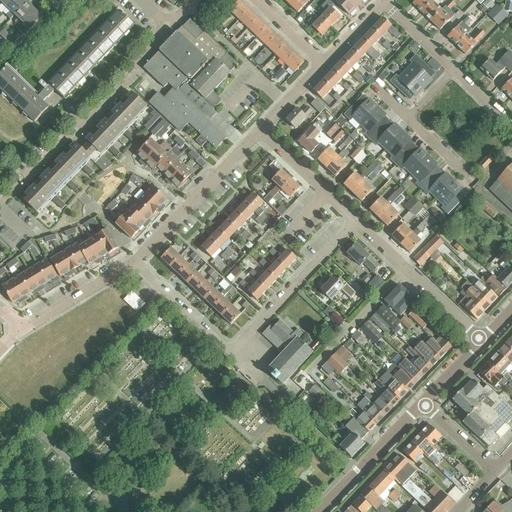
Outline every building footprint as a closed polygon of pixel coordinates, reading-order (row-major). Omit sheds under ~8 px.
[(0,0),(0,13),(1,14),(2,13),(6,8),(14,0),(0,0)] [(9,20),(14,16),(26,3),(23,0),(14,0),(6,8),(10,12),(6,17),(9,20)] [(292,0),(288,5),(297,14),(307,4),(306,3),(309,0),(292,0)] [(358,5),(352,0),(332,0),(349,16),(355,9),(355,8),(357,6),(358,6),(358,5)] [(416,0),(413,4),(422,13),(432,3),(429,0),(416,0)] [(451,0),(445,7),(448,10),(455,4),(451,0)] [(487,0),(482,5),(488,10),(494,3),(490,0),(487,0)] [(229,11),(238,20),(248,10),(238,1),(229,11)] [(14,16),(22,24),(34,11),(26,3),(14,16)] [(422,13),(431,22),(441,11),(432,3),(422,13)] [(326,12),(321,18),(331,27),(340,17),(330,8),(330,9),(325,4),(321,8),(326,12)] [(497,5),(487,15),(498,26),(508,16),(497,5)] [(441,11),(431,22),(440,31),(450,20),(454,16),(448,10),(445,7),(441,11)] [(238,20),(247,29),(258,19),(248,10),(238,20)] [(34,11),(22,24),(26,27),(22,31),(26,35),(30,31),(42,18),(34,11)] [(43,92),(48,97),(54,91),(63,99),(134,26),(119,12),(43,92)] [(457,27),(447,38),(456,46),(466,36),(471,31),(467,27),(472,21),(467,17),(457,27)] [(331,27),(321,18),(315,24),(310,19),(307,23),(312,27),(311,27),(321,37),(331,27)] [(247,29),(257,38),(266,28),(258,19),(247,29)] [(382,19),(373,29),(381,37),(387,31),(396,40),(400,36),(382,19)] [(180,133),(188,123),(199,112),(205,119),(207,117),(221,102),(222,101),(218,98),(214,94),(212,92),(229,74),(230,73),(233,69),(237,65),(226,55),(227,54),(204,32),(195,41),(181,27),(159,52),(158,53),(143,69),(163,88),(167,84),(173,89),(163,99),(158,94),(149,103),(180,133)] [(257,38),(266,47),(275,36),(266,28),(257,38)] [(373,29),(363,39),(371,47),(377,41),(381,37),(373,29)] [(466,36),(456,46),(465,55),(475,45),(474,44),(485,33),(481,30),(471,40),(466,36)] [(0,33),(0,36),(5,41),(8,38),(2,31),(0,33)] [(266,47),(276,56),(286,47),(275,36),(266,47)] [(8,38),(5,41),(6,42),(11,47),(15,44),(8,38)] [(363,39),(353,49),(361,58),(366,53),(375,61),(380,56),(371,47),(363,39)] [(385,42),(382,45),(387,50),(390,46),(385,42)] [(276,56),(285,65),(295,55),(286,47),(276,56)] [(353,49),(342,60),(351,68),(356,63),(361,68),(362,66),(369,73),(373,69),(361,58),(353,49)] [(511,74),(511,72),(511,55),(509,53),(495,67),(494,65),(489,61),(481,70),(493,82),(502,73),(506,68),(511,74)] [(295,55),(285,65),(293,73),(303,63),(295,55)] [(257,56),(253,60),(258,64),(261,60),(257,56)] [(412,64),(405,72),(423,89),(428,84),(427,82),(434,74),(415,56),(410,62),(412,64)] [(342,60),(333,71),(341,79),(351,68),(342,60)] [(37,98),(6,68),(0,74),(0,90),(34,123),(37,120),(41,124),(52,113),(42,103),(48,97),(43,92),(37,98)] [(277,81),(285,73),(281,69),(273,77),(277,81)] [(385,70),(379,76),(383,80),(389,74),(385,70)] [(333,71),(323,81),(331,89),(341,79),(333,71)] [(423,89),(405,72),(398,79),(396,77),(390,82),(409,100),(416,93),(418,94),(423,89)] [(356,73),(352,77),(357,81),(360,83),(363,79),(361,77),(356,73)] [(370,75),(365,81),(369,85),(374,79),(370,75)] [(501,90),(510,99),(511,96),(511,79),(501,90)] [(331,89),(323,81),(313,92),(321,100),(331,89)] [(343,87),(348,91),(351,87),(346,83),(343,87)] [(131,93),(86,140),(88,143),(81,150),(74,143),(21,198),(38,214),(91,160),(103,172),(112,165),(103,156),(148,109),(131,93)] [(352,119),(359,126),(377,108),(371,102),(370,104),(362,97),(344,116),(350,121),(352,119)] [(311,105),(320,114),(324,110),(315,101),(311,105)] [(285,121),(294,130),(312,111),(308,108),(302,114),(297,109),(285,121)] [(364,135),(370,141),(388,122),(381,115),(382,113),(377,108),(359,126),(367,133),(364,135)] [(145,127),(148,130),(160,117),(154,111),(151,115),(154,118),(145,127)] [(199,112),(188,123),(201,136),(196,141),(202,147),(207,141),(216,149),(226,139),(205,119),(199,112)] [(340,116),(335,122),(340,127),(345,122),(340,116)] [(151,133),(154,136),(164,127),(167,124),(164,121),(151,133)] [(320,130),(323,126),(318,122),(315,125),(298,143),(310,154),(318,146),(312,141),(321,131),(320,130)] [(323,132),(329,138),(338,128),(332,122),(323,132)] [(378,144),(385,150),(402,133),(397,127),(395,129),(388,122),(370,141),(376,146),(378,144)] [(338,128),(329,138),(335,144),(344,134),(339,130),(340,129),(338,128)] [(124,135),(131,142),(134,139),(127,132),(124,135)] [(390,160),(396,165),(414,146),(406,139),(408,138),(402,133),(385,150),(392,157),(390,160)] [(337,149),(342,153),(344,150),(345,150),(352,142),(348,138),(337,149)] [(140,162),(143,165),(159,148),(151,141),(137,155),(142,160),(140,162)] [(404,168),(411,175),(428,157),(423,152),(421,154),(414,146),(396,165),(401,171),(404,168)] [(109,151),(116,158),(119,154),(112,147),(109,151)] [(153,170),(166,155),(159,148),(143,165),(146,167),(148,165),(153,170)] [(350,158),(357,164),(366,155),(363,151),(359,148),(350,158)] [(317,161),(326,169),(337,157),(329,149),(317,161)] [(337,157),(326,169),(335,177),(346,166),(342,161),(349,154),(345,150),(344,150),(342,153),(337,157)] [(169,152),(166,155),(153,170),(154,169),(157,171),(159,170),(163,174),(177,160),(169,152)] [(479,165),(485,170),(496,158),(491,152),(479,165)] [(416,185),(421,190),(439,171),(432,164),(434,163),(428,157),(411,175),(418,182),(416,185)] [(166,180),(169,183),(184,167),(177,160),(163,174),(168,178),(166,180)] [(343,186),(352,194),(363,182),(367,178),(372,173),(379,165),(375,162),(359,178),(354,174),(343,186)] [(511,165),(490,189),(511,209),(511,165)] [(82,170),(89,177),(93,173),(85,166),(82,170)] [(184,167),(169,183),(172,185),(173,184),(178,188),(180,186),(181,187),(186,182),(185,181),(192,174),(184,167)] [(430,193),(436,200),(454,182),(448,177),(447,178),(439,171),(421,190),(427,196),(430,193)] [(276,177),(272,181),(277,186),(273,190),(277,194),(281,190),(281,191),(290,180),(281,172),(276,177)] [(377,176),(372,173),(367,178),(372,181),(377,176)] [(290,180),(281,191),(290,199),(293,195),(296,192),(299,189),(290,180)] [(67,185),(74,192),(78,189),(70,182),(67,185)] [(363,182),(352,194),(361,202),(372,191),(363,182)] [(454,182),(436,200),(444,207),(441,210),(447,215),(465,196),(458,189),(459,187),(454,182)] [(152,186),(145,194),(161,210),(164,207),(162,205),(167,200),(152,186)] [(369,210),(378,218),(398,197),(398,198),(404,191),(400,188),(395,193),(395,192),(385,203),(380,198),(369,210)] [(268,195),(272,199),(277,194),(273,190),(268,195)] [(308,193),(298,203),(316,221),(326,211),(308,193)] [(137,202),(152,216),(157,211),(158,213),(161,210),(145,194),(137,202)] [(253,194),(244,203),(254,213),(258,217),(258,216),(264,221),(263,222),(270,228),(275,223),(268,216),(267,217),(262,213),(263,212),(259,208),(263,204),(253,194)] [(277,194),(272,199),(276,203),(281,198),(277,194)] [(268,195),(263,200),(267,204),(272,199),(268,195)] [(398,197),(378,218),(387,227),(398,215),(393,211),(402,201),(404,199),(400,195),(398,198),(398,197)] [(52,201),(61,210),(65,206),(55,197),(52,201)] [(404,207),(409,212),(417,204),(412,199),(404,207)] [(476,204),(493,219),(498,214),(481,199),(476,204)] [(130,209),(147,225),(150,222),(148,220),(152,216),(137,202),(130,209)] [(244,203),(235,212),(245,222),(254,213),(244,203)] [(417,204),(409,212),(402,219),(407,225),(422,209),(417,204)] [(281,206),(277,211),(282,215),(287,210),(281,206)] [(144,228),(147,225),(130,209),(123,216),(138,230),(142,226),(144,228)] [(235,212),(227,221),(237,231),(245,222),(235,212)] [(411,233),(400,245),(409,254),(420,242),(418,240),(423,236),(420,233),(425,228),(430,227),(436,221),(429,215),(421,224),(416,229),(411,233)] [(443,215),(438,220),(442,224),(447,218),(443,215)] [(138,231),(138,230),(123,216),(115,225),(119,229),(118,229),(124,234),(131,239),(139,231),(138,231)] [(259,225),(263,222),(264,221),(258,216),(258,217),(255,220),(259,225)] [(227,221),(219,230),(228,240),(232,236),(242,243),(245,240),(241,235),(237,231),(227,221)] [(253,229),(262,237),(265,233),(257,225),(253,229)] [(391,237),(400,245),(411,233),(403,225),(391,237)] [(219,230),(209,240),(220,249),(228,240),(219,230)] [(107,254),(108,255),(118,249),(113,241),(114,241),(110,234),(109,235),(107,231),(97,237),(107,254)] [(241,235),(245,240),(250,236),(245,231),(241,235)] [(428,243),(422,250),(428,257),(436,250),(443,243),(435,235),(428,243)] [(97,237),(88,242),(100,262),(103,260),(102,257),(107,254),(97,237)] [(220,249),(209,240),(201,249),(211,258),(220,249)] [(100,262),(88,242),(79,247),(77,244),(76,244),(88,264),(89,265),(95,262),(96,264),(100,262)] [(453,247),(459,254),(465,249),(459,242),(453,247)] [(68,250),(78,267),(84,263),(85,266),(88,264),(76,244),(68,250)] [(347,254),(360,267),(363,264),(368,269),(372,273),(378,266),(375,263),(356,245),(347,254)] [(161,258),(170,267),(179,257),(170,249),(161,258)] [(228,249),(224,253),(229,258),(233,254),(228,249)] [(269,253),(273,257),(277,253),(272,249),(269,253)] [(73,270),(78,267),(68,250),(59,255),(71,274),(74,272),(73,270)] [(428,257),(422,250),(412,259),(413,259),(420,266),(428,257)] [(287,251),(278,261),(287,269),(296,260),(287,251)] [(229,258),(224,253),(220,257),(225,262),(229,258)] [(50,260),(61,278),(66,274),(68,276),(71,274),(59,255),(50,260)] [(170,267),(179,275),(188,265),(179,257),(170,267)] [(259,263),(263,268),(267,264),(262,259),(259,263)] [(37,265),(47,283),(53,279),(54,281),(58,279),(46,260),(37,265)] [(278,261),(268,271),(277,279),(287,269),(278,261)] [(505,272),(496,281),(506,290),(511,283),(511,272),(508,269),(509,267),(506,264),(504,262),(500,266),(502,268),(501,268),(505,272)] [(28,271),(40,290),(43,288),(42,286),(47,283),(37,265),(28,271)] [(179,275),(188,284),(197,274),(188,265),(179,275)] [(236,267),(231,272),(235,277),(241,271),(236,267)] [(249,273),(253,278),(257,274),(253,270),(249,273)] [(19,276),(30,293),(35,290),(37,292),(40,290),(28,271),(19,276)] [(268,271),(259,281),(268,289),(277,279),(268,271)] [(188,284),(197,293),(206,283),(197,274),(188,284)] [(231,274),(226,279),(230,283),(235,278),(231,274)] [(370,281),(372,278),(368,274),(366,277),(365,276),(360,282),(366,286),(370,281)] [(11,281),(23,301),(26,299),(25,297),(30,293),(19,276),(11,281)] [(368,285),(376,292),(384,283),(377,276),(368,285)] [(506,290),(496,281),(492,277),(488,281),(484,276),(481,279),(499,297),(506,290)] [(320,290),(331,301),(341,290),(350,298),(355,293),(339,278),(336,282),(332,278),(320,290)] [(268,289),(259,281),(252,288),(247,284),(247,285),(242,280),(238,284),(243,289),(256,301),(268,289)] [(23,301),(11,281),(2,287),(6,293),(3,294),(8,299),(9,299),(12,304),(18,301),(19,303),(23,301)] [(491,306),(498,299),(480,281),(476,285),(473,282),(470,285),(491,306)] [(463,291),(462,291),(484,313),(491,306),(470,285),(467,282),(461,289),(463,291)] [(197,293),(205,301),(215,291),(206,283),(197,293)] [(205,301),(214,309),(223,299),(222,298),(227,293),(228,294),(233,289),(228,285),(218,295),(215,291),(205,301)] [(399,286),(384,303),(399,317),(412,304),(405,298),(408,295),(399,286)] [(484,313),(462,291),(460,293),(464,298),(459,304),(464,309),(476,321),(484,313)] [(123,301),(127,305),(136,296),(131,292),(123,301)] [(136,296),(127,305),(131,309),(140,300),(136,296)] [(214,309),(222,317),(232,307),(223,299),(214,309)] [(140,300),(131,309),(136,313),(144,304),(140,300)] [(241,306),(245,310),(249,306),(246,302),(241,306)] [(383,306),(375,314),(389,328),(394,332),(401,323),(399,322),(383,306)] [(232,307),(222,317),(231,325),(240,315),(232,307)] [(409,315),(416,322),(422,316),(414,309),(409,315)] [(344,321),(333,311),(328,317),(339,327),(344,321)] [(370,319),(385,333),(389,328),(375,314),(370,319)] [(399,321),(408,330),(413,325),(404,316),(399,321)] [(271,326),(263,335),(280,351),(282,348),(285,351),(281,356),(267,371),(273,376),(271,378),(275,381),(277,380),(283,385),(309,356),(312,353),(297,340),(302,335),(297,330),(293,334),(279,322),(273,328),(271,326)] [(325,322),(317,331),(320,335),(329,326),(325,322)] [(366,324),(361,330),(376,344),(381,338),(366,324)] [(433,338),(432,340),(440,348),(440,347),(446,353),(454,345),(437,329),(434,333),(439,338),(436,341),(433,338)] [(352,337),(356,342),(362,337),(358,332),(352,337)] [(422,343),(428,349),(439,361),(443,356),(446,353),(440,347),(440,348),(432,340),(428,336),(422,343)] [(310,349),(314,352),(324,341),(320,337),(310,349)] [(343,346),(350,352),(356,347),(349,340),(343,346)] [(422,343),(414,351),(424,361),(423,361),(431,369),(439,361),(428,349),(422,343)] [(511,351),(505,345),(497,353),(501,356),(510,365),(511,366),(511,351)] [(341,347),(335,354),(344,363),(345,363),(351,356),(341,347)] [(409,347),(405,351),(413,358),(409,362),(424,377),(431,369),(423,361),(420,358),(409,347)] [(505,371),(510,365),(501,356),(497,353),(494,356),(488,363),(504,379),(508,382),(511,379),(506,373),(507,372),(505,371)] [(335,354),(327,362),(335,369),(334,369),(340,375),(348,366),(345,363),(344,363),(335,354)] [(397,355),(391,361),(394,364),(396,365),(401,371),(402,371),(405,374),(416,384),(424,377),(409,362),(403,357),(402,359),(397,355)] [(335,369),(327,362),(321,368),(328,375),(334,369),(335,369)] [(500,383),(504,379),(488,363),(487,364),(478,373),(479,373),(489,383),(495,388),(500,383)] [(394,364),(387,372),(397,382),(408,392),(416,384),(405,374),(402,371),(401,371),(396,365),(394,364)] [(387,372),(380,380),(389,389),(401,400),(408,392),(397,382),(387,372)] [(328,378),(323,384),(333,394),(339,389),(328,378)] [(381,397),(380,398),(392,409),(401,400),(389,389),(380,380),(376,384),(385,393),(382,396),(381,394),(380,396),(381,397)] [(453,401),(468,416),(462,422),(489,447),(499,437),(495,434),(505,423),(506,425),(511,418),(511,409),(509,406),(487,385),(483,390),(473,380),(463,391),(462,390),(453,401)] [(309,391),(319,401),(325,395),(315,385),(309,391)] [(220,398),(220,400),(226,407),(229,407),(239,396),(239,394),(233,387),(230,388),(220,398)] [(363,396),(366,399),(385,417),(392,409),(380,398),(377,401),(368,392),(363,396)] [(358,407),(366,415),(377,425),(385,417),(366,399),(358,407)] [(349,414),(354,419),(368,433),(369,433),(377,425),(366,415),(362,418),(358,414),(358,415),(353,411),(349,414)] [(346,428),(349,431),(360,441),(368,433),(354,419),(346,428)] [(429,425),(420,434),(432,446),(441,437),(429,425)] [(360,441),(349,431),(341,440),(337,436),(332,440),(351,458),(364,445),(360,441)] [(420,434),(411,443),(423,455),(427,459),(431,455),(436,450),(432,446),(420,434)] [(423,455),(411,443),(403,452),(415,463),(423,455)] [(399,455),(392,463),(399,470),(408,479),(416,471),(399,455)] [(427,459),(434,465),(437,461),(431,455),(427,459)] [(392,463),(384,471),(395,480),(427,511),(446,511),(454,504),(435,486),(429,493),(435,499),(432,502),(408,479),(399,470),(392,463)] [(427,469),(423,464),(419,468),(425,474),(428,471),(427,469)] [(455,468),(464,477),(468,472),(459,464),(455,468)] [(387,489),(395,480),(384,471),(376,479),(387,489)] [(459,481),(466,488),(471,484),(463,477),(459,481)] [(379,497),(387,489),(376,479),(368,487),(379,497)] [(383,502),(379,497),(368,487),(360,496),(371,507),(376,511),(388,511),(381,505),(383,502)] [(395,490),(392,493),(398,499),(401,495),(395,490)] [(392,493),(388,497),(394,503),(397,499),(398,499),(392,493)] [(366,511),(371,507),(360,496),(352,505),(359,511),(366,511)] [(510,511),(511,510),(511,503),(510,501),(498,508),(493,503),(484,511),(510,511)]
